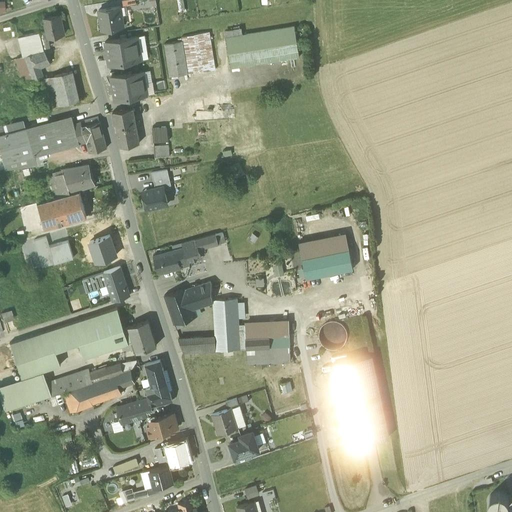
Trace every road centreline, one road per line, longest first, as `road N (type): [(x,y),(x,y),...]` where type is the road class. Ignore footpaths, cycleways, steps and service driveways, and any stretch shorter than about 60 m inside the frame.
road 1 (residential): [(73,0),(206,479)]
road 2 (unknown): [(36,323),(192,280),(215,278),(236,291)]
road 3 (track): [(511,462),(365,511)]
